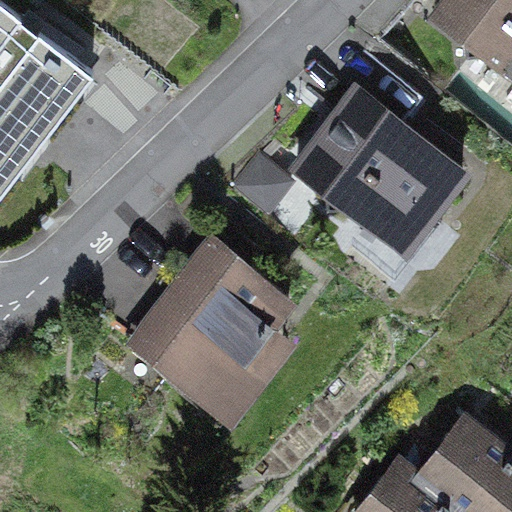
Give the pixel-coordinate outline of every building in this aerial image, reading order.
[(511,0),(453,0),(440,17),(511,72),(511,0)] [(0,193),(93,77),(0,2),(0,193)] [(359,100),(304,170),(404,248),(459,177),(359,100)] [(284,309),(212,254),(141,346),(232,416),(284,349),(264,334),(284,309)] [(511,511),(511,463),(465,426),(419,483),(455,511),(511,511)] [(455,511),(419,483),(403,470),(369,511),(455,511)]
